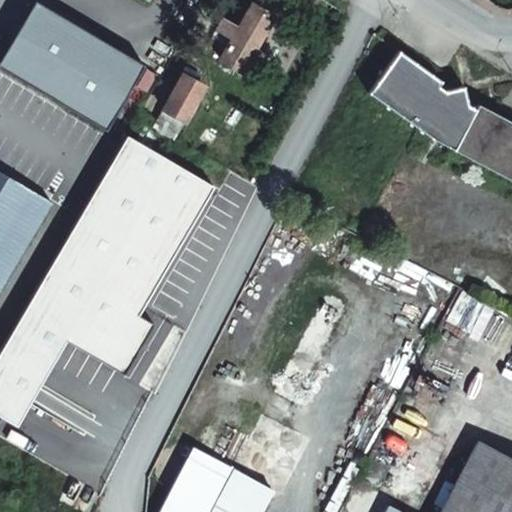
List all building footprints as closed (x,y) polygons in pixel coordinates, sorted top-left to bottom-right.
[(242,70),(273,14),(253,3),(237,28),(223,20),(216,33),(231,41),(221,58),(242,70)] [(37,8),(5,68),(114,136),(147,70),(37,8)] [(206,83),(192,75),(195,71),(188,67),(186,71),(182,69),(151,125),(175,138),(206,83)] [(382,110),(403,123),(443,149),(445,145),(468,108),(461,103),(467,88),(451,97),(424,80),(409,70),(382,110)] [(468,108),(445,145),(511,187),(511,126),(472,101),(468,108)] [(219,147),(196,135),(191,146),(224,164),(233,148),(222,141),(219,147)] [(215,183),(132,142),(0,377),(0,411),(24,426),(79,349),(135,373),(155,322),(147,319),(215,183)] [(0,307),(57,202),(0,174),(0,307)] [(355,252),(306,348),(341,368),(390,270),(355,252)] [(243,472),(278,490),(341,368),(306,348),(243,472)] [(511,511),(511,453),(482,438),(446,511),(511,511)] [(222,511),(243,472),(208,453),(178,511),(222,511)] [(278,490),(243,472),(222,511),(289,511),(296,500),(278,490)]
